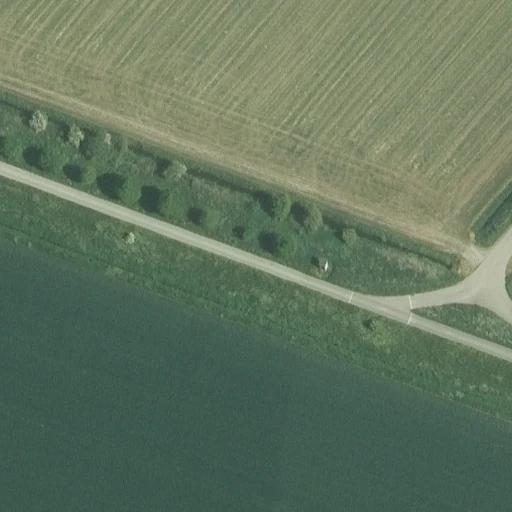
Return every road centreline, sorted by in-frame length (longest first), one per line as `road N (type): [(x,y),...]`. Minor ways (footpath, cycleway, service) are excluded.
road 1 (unclassified): [(374,306),(0,168)]
road 2 (unclassified): [(511,356),(374,306)]
